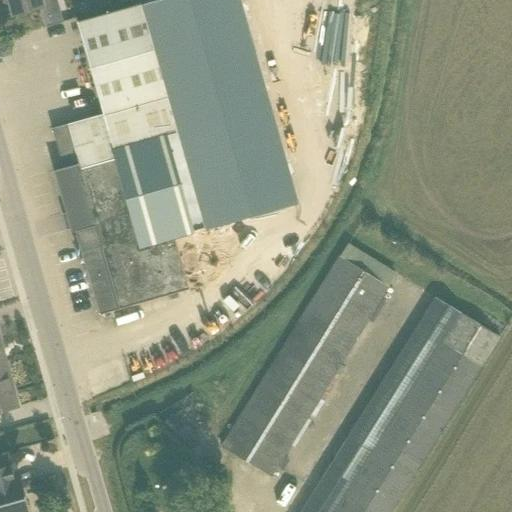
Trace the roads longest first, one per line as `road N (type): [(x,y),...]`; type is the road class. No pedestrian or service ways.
road 1 (unknown): [(44,356),(228,287),(308,224),(336,180),(350,127),(350,0)]
road 2 (tertiary): [(93,511),(0,219)]
